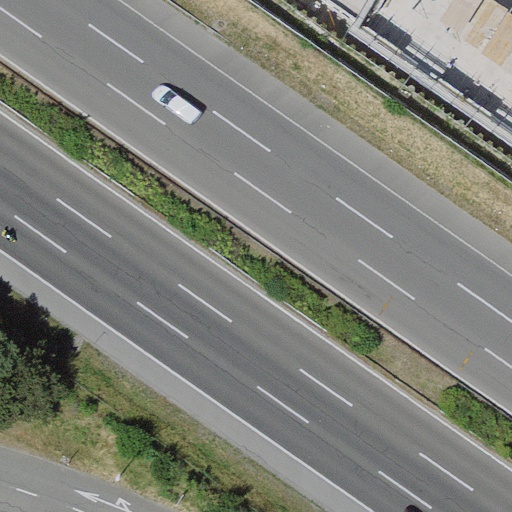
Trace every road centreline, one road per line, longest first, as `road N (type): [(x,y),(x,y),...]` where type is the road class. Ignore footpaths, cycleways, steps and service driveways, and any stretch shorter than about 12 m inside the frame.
road 1 (motorway): [(511,343),(23,0)]
road 2 (motorway): [(0,183),(468,511)]
